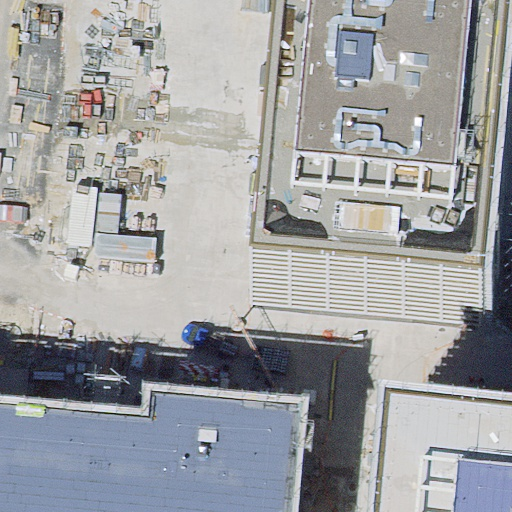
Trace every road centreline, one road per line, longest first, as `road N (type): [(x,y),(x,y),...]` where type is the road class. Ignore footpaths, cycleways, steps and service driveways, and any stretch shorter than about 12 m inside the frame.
road 1 (unknown): [(188,374),(183,289),(254,0)]
road 2 (unknown): [(188,374),(386,396),(511,380)]
road 3 (unknown): [(188,374),(0,330)]
road 4 (unknown): [(188,374),(154,511)]
